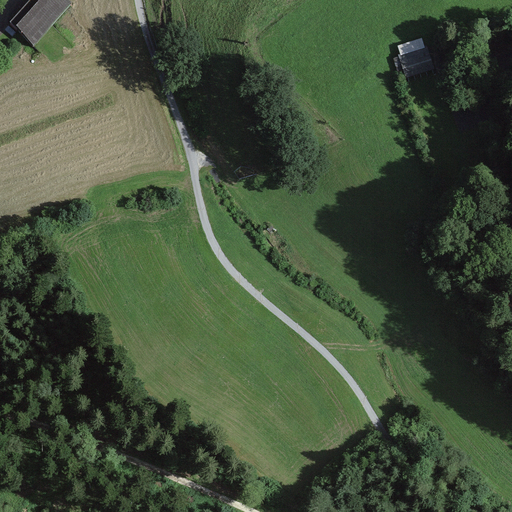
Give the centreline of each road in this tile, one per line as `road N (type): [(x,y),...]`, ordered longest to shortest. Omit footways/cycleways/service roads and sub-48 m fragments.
road 1 (track): [(141,0),(218,254),(337,365),(442,511)]
road 2 (track): [(252,511),(129,456),(0,412)]
road 3 (unclassified): [(511,70),(495,131),(511,228)]
